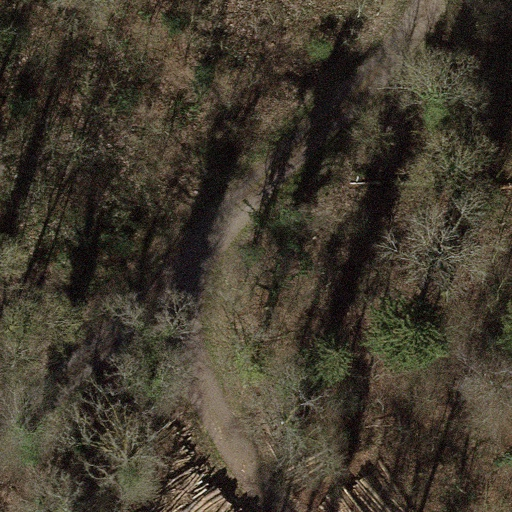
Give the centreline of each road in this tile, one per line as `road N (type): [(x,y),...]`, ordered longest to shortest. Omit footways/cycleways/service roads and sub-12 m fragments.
road 1 (track): [(429,0),(394,58),(210,238),(161,316),(76,370),(0,439)]
road 2 (track): [(161,316),(229,454),(276,511)]
